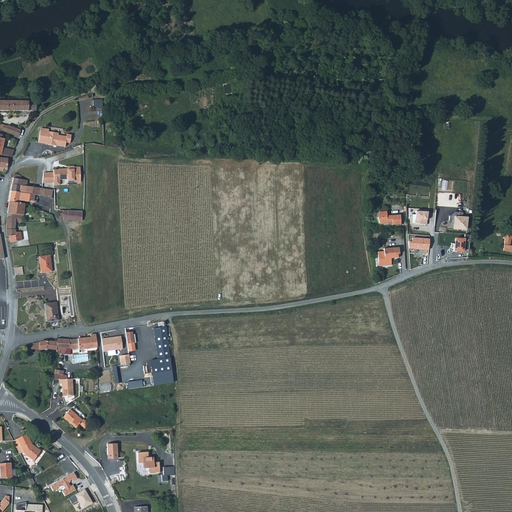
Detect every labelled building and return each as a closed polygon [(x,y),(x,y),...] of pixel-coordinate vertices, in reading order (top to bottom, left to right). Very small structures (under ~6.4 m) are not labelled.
[(28,101),(0,101),(0,110),(28,111),(36,111),(36,102),(28,102),(28,101)] [(18,136),(20,130),(7,126),(3,125),(2,130),(13,135),(18,136)] [(48,134),(48,132),(43,131),(43,134),(40,134),(38,145),(49,146),(49,147),(54,147),(55,147),(57,147),(66,148),(66,144),(70,144),(71,136),(67,136),(67,138),(58,137),(58,135),(48,134)] [(14,150),(3,147),(1,155),(11,157),(14,150)] [(53,173),(43,173),(42,183),(54,183),(60,183),(60,180),(68,179),(74,179),(74,182),(81,182),(80,167),(74,167),(73,167),(74,169),(68,169),(58,169),(58,170),(53,170),(53,173)] [(12,184),(26,186),(27,180),(19,179),(13,177),(12,184)] [(34,195),(40,195),(41,189),(41,188),(26,186),(12,184),(9,201),(20,203),(21,200),(28,201),(29,201),(34,201),(34,195)] [(41,189),(40,195),(51,197),(52,190),(41,189)] [(16,219),(23,219),(24,203),(20,203),(9,201),(6,218),(16,219)] [(82,211),(60,210),(59,216),(63,217),(63,220),(82,221),(82,211)] [(377,217),(379,223),(386,222),(391,222),(391,225),(400,224),(400,215),(386,216),(386,211),(378,211),(377,217)] [(16,229),(15,229),(16,219),(6,218),(6,226),(6,236),(9,236),(10,242),(21,240),(20,232),(16,232),(16,229)] [(380,261),(380,265),(391,265),(391,258),(398,257),(398,252),(399,252),(399,247),(383,248),(384,251),(377,251),(378,261),(380,261)] [(50,256),(39,257),(41,273),(52,272),(50,256)] [(15,275),(16,275),(23,275),(22,267),(15,267),(14,267),(15,275)] [(47,322),(58,321),(56,303),(45,304),(47,322)] [(157,353),(158,359),(170,358),(166,327),(153,328),(157,353)] [(134,341),(132,330),(125,331),(127,342),(134,341)] [(79,348),(78,348),(79,350),(97,348),(96,334),(90,335),(91,337),(78,339),(79,348)] [(120,335),(100,338),(102,352),(122,349),(120,335)] [(65,349),(66,340),(57,339),(57,342),(57,348),(65,349)] [(79,348),(78,339),(69,340),(70,349),(78,348),(79,348)] [(39,350),(46,348),(56,350),(57,348),(57,342),(46,341),(33,343),(32,346),(30,346),(30,349),(39,349),(39,350)] [(70,356),(70,349),(65,349),(57,348),(56,350),(56,352),(58,352),(58,354),(63,355),(63,360),(71,360),(70,356)] [(141,355),(142,361),(158,359),(157,353),(141,355)] [(128,354),(118,355),(120,365),(129,363),(128,354)] [(97,369),(97,380),(112,380),(112,369),(97,369)] [(73,396),(72,379),(59,379),(59,384),(61,384),(61,390),(62,390),(63,396),(73,396)] [(84,420),(71,410),(65,419),(72,425),(73,424),(78,428),(84,420)] [(28,457),(33,461),(41,451),(32,444),(27,433),(16,438),(25,454),(25,455),(23,457),(27,459),(28,457)] [(22,458),(23,457),(25,455),(25,454),(16,438),(13,440),(22,458)] [(109,444),(110,459),(120,458),(119,443),(109,444)] [(148,451),(137,452),(138,463),(143,462),(143,468),(149,467),(149,473),(160,472),(159,461),(154,462),(154,456),(148,457),(148,451)] [(10,463),(0,463),(0,476),(0,478),(11,478),(10,463)] [(57,511),(78,511),(67,490),(51,498),(57,511)] [(0,511),(1,511),(8,504),(9,496),(5,496),(0,502),(0,511)]
